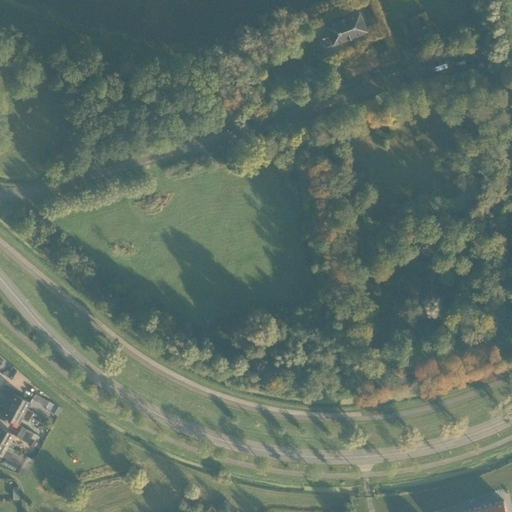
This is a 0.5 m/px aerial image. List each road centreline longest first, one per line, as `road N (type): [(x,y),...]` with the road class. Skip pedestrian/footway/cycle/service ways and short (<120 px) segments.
road 1 (secondary): [(511,417),(423,448),(368,456),(323,458),(225,442),(92,374),(0,279)]
road 2 (residential): [(0,192),(29,193),(487,57)]
